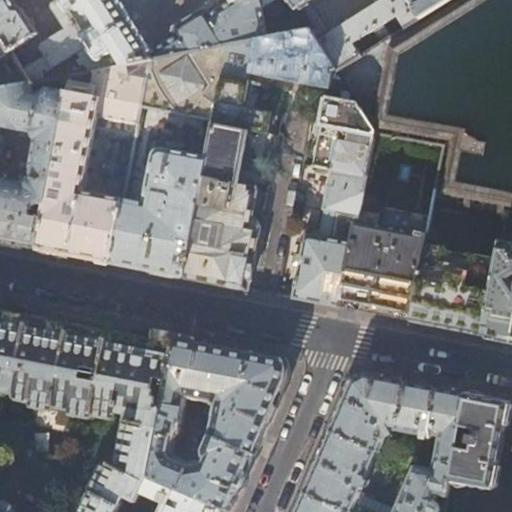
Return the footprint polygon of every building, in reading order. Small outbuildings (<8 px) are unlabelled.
[(0,0),(0,33),(11,51),(38,34),(22,10),(19,9),(13,0),(0,0)] [(70,13),(61,0),(59,0),(54,4),(52,6),(53,8),(66,29),(42,44),(41,49),(44,54),(21,68),(31,84),(33,84),(50,80),(51,80),(47,73),(75,55),(86,74),(92,73),(105,70),(100,60),(85,37),(70,13)] [(93,17),(100,27),(85,37),(100,60),(115,51),(125,66),(131,65),(151,61),(229,46),(272,38),(260,0),(61,0),(70,13),(78,9),(80,13),(83,14),(84,13),(87,18),(90,19),(93,17)] [(291,0),(311,30),(338,73),(362,57),(355,45),(376,32),(383,44),(392,39),(384,27),(397,19),(405,31),(423,19),(416,7),(411,0),(372,0),(327,29),(308,1),(308,0),(291,0)] [(511,0),(479,0),(387,57),(375,121),(456,134),(443,193),(511,205),(511,0)] [(427,0),(416,7),(423,19),(453,0),(427,0)] [(311,30),(272,38),(229,46),(223,79),(249,84),(251,74),(351,93),(338,73),(311,30)] [(0,59),(12,53),(11,51),(0,33),(0,59)] [(223,79),(229,46),(151,61),(148,78),(142,108),(209,121),(202,158),(164,151),(160,151),(158,152),(155,155),(154,157),(148,187),(146,187),(143,204),(125,200),(112,263),(143,269),(185,277),(215,123),(223,79)] [(129,74),(131,65),(125,66),(108,69),(102,97),(88,94),(92,73),(86,74),(73,76),(38,249),(79,257),(112,263),(125,200),(83,192),(98,118),(139,125),(142,108),(148,78),(129,74)] [(33,84),(31,84),(0,90),(0,241),(2,242),(38,249),(73,76),(51,80),(50,80),(52,87),(44,93),(35,92),(33,84)] [(223,79),(215,123),(250,130),(269,134),(273,113),(245,108),(249,84),(223,79)] [(376,133),(358,104),(357,103),(329,98),(316,167),(333,171),(368,177),(376,133)] [(250,130),(215,123),(185,277),(222,284),(249,290),(262,225),(260,225),(260,223),(258,220),(256,218),(253,217),(259,191),(257,191),(258,186),(240,183),(250,130)] [(359,223),(368,177),(333,171),(330,186),(328,186),(324,208),(326,208),(321,238),(308,235),(294,299),(319,303),(343,308),(344,300),(359,223)] [(421,237),(359,223),(344,300),(381,307),(413,313),(426,243),(428,234),(421,233),(421,237)] [(511,242),(503,240),(499,263),(485,336),(511,341),(511,340),(511,242)] [(485,336),(499,263),(496,262),(497,261),(477,257),(477,258),(473,257),(474,253),(426,243),(413,313),(411,321),(447,328),(485,336)] [(0,398),(1,399),(4,398),(5,397),(6,395),(16,397),(16,401),(17,402),(19,404),(32,407),(33,410),(35,412),(49,415),(53,415),(56,413),(57,411),(71,414),(72,416),(74,419),(83,421),(91,421),(95,420),(95,418),(102,384),(84,381),(86,369),(104,373),(111,335),(64,326),(0,313),(0,398)] [(139,340),(111,335),(104,373),(102,384),(95,418),(109,421),(112,421),(116,419),(117,417),(117,414),(127,416),(119,466),(110,465),(109,465),(106,467),(92,494),(122,510),(127,500),(139,506),(145,494),(154,478),(161,416),(163,410),(157,409),(159,399),(156,398),(157,391),(155,390),(157,379),(169,381),(178,337),(157,333),(155,343),(139,340)] [(169,381),(163,410),(161,416),(154,478),(225,509),(233,511),(245,483),(275,412),(289,381),(290,373),(289,364),(286,358),(237,348),(178,337),(169,381)] [(407,377),(381,372),(380,376),(387,378),(406,381),(407,377)] [(346,400),(319,462),(305,493),(349,511),(441,511),(443,510),(443,507),(441,503),(439,502),(436,501),(439,493),(447,496),(450,483),(467,393),(441,388),(406,381),(387,378),(380,376),(367,374),(354,381),(346,400)] [(498,399),(467,393),(450,483),(494,491),(511,402),(498,399)] [(223,511),(225,509),(154,478),(145,494),(169,504),(164,511),(223,511)] [(349,511),(305,493),(297,511),(349,511)] [(120,511),(122,510),(92,494),(82,511),(120,511)] [(0,511),(15,511),(16,510),(16,507),(14,503),(10,500),(7,499),(3,499),(0,499),(0,511)]
